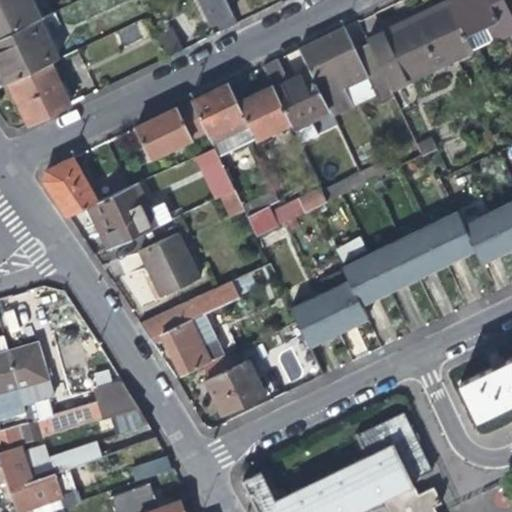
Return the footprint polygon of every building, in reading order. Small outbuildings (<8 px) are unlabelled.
[(0,0),(0,36),(37,16),(28,0),(0,0)] [(231,13),(225,0),(199,0),(211,23),(219,19),(231,13)] [(403,80),(471,47),(448,0),(446,0),(412,16),(380,32),(403,80)] [(511,19),(508,12),(502,0),(448,0),(471,47),(491,38),(492,41),(508,33),(511,40),(511,19)] [(511,0),(502,0),(508,12),(511,10),(511,0)] [(0,71),(5,81),(9,79),(51,59),(56,57),(37,16),(0,36),(0,71)] [(122,44),(142,38),(137,24),(118,30),(122,44)] [(157,31),(168,54),(183,47),(173,24),(157,31)] [(357,77),(366,72),(354,49),(343,25),(322,36),(303,45),(298,47),(308,67),(316,83),(352,67),(357,77)] [(390,86),(403,80),(380,32),(366,39),(368,42),(390,86)] [(394,95),(390,86),(368,42),(354,49),(366,72),(380,102),(394,95)] [(332,117),(316,83),(308,67),(297,72),(287,77),(278,57),(263,64),(271,82),(288,118),(294,131),(293,132),(294,135),(332,117)] [(70,101),(51,59),(9,79),(30,121),(52,110),(70,101)] [(242,129),(243,115),(235,98),(227,81),(213,88),(190,99),(212,144),(216,153),(246,138),(242,129)] [(252,135),(288,118),(271,82),(254,89),(235,98),(243,115),(252,135)] [(199,133),(206,147),(212,144),(190,99),(161,112),(133,126),(147,158),(199,133)] [(429,129),(414,136),(419,147),(434,140),(429,129)] [(213,196),(217,194),(232,187),(216,153),(212,144),(206,147),(192,154),(213,196)] [(94,201),(71,155),(62,160),(46,167),(43,179),(66,214),(91,202),(94,201)] [(367,169),(359,173),(363,182),(372,178),(367,169)] [(357,170),(320,188),(326,200),(363,182),(359,173),(357,170)] [(138,180),(94,201),(91,202),(101,223),(111,244),(174,215),(163,193),(147,201),(138,180)] [(319,185),(258,216),(260,219),(250,224),(255,235),(326,200),(320,188),(319,185)] [(227,213),(241,206),(232,187),(217,194),(227,213)] [(485,196),(492,211),(505,205),(498,189),(485,196)] [(271,191),(241,206),(250,224),(260,219),(258,216),(256,211),(276,201),(271,191)] [(511,201),(505,205),(492,211),(510,247),(511,246),(511,201)] [(492,211),(464,225),(475,249),(481,261),(497,253),(510,247),(492,211)] [(461,256),(475,249),(464,225),(457,212),(428,225),(447,263),(461,256)] [(433,269),(447,263),(428,225),(400,239),(418,276),(433,269)] [(149,267),(161,293),(198,276),(177,230),(139,247),(149,267)] [(406,282),(418,276),(400,239),(372,253),(390,290),(406,282)] [(377,296),(390,290),(372,253),(342,267),(349,281),(360,304),(377,296)] [(268,262),(252,269),(259,284),(275,277),(268,262)] [(323,272),(330,289),(349,281),(342,267),(341,264),(323,272)] [(230,279),(194,295),(203,313),(238,296),(230,279)] [(330,289),(321,294),(338,329),(353,322),(366,316),(360,304),(349,281),(330,289)] [(324,336),(338,329),(321,294),(291,308),(296,321),(308,344),(324,336)] [(223,355),(203,313),(194,295),(137,322),(148,339),(161,333),(170,351),(181,375),(223,355)] [(22,345),(6,350),(22,403),(47,396),(52,394),(36,341),(22,345)] [(0,418),(24,412),(22,403),(6,350),(0,351),(0,447),(16,442),(32,438),(27,419),(0,426),(0,418)] [(511,356),(485,370),(460,382),(476,415),(511,397),(511,356)] [(216,390),(219,396),(214,399),(222,415),(264,394),(247,360),(210,377),(216,390)] [(107,416),(110,415),(137,408),(127,392),(120,381),(94,388),(103,417),(107,416)] [(53,417),(47,396),(22,403),(24,412),(27,419),(37,416),(38,421),(53,417)] [(138,407),(137,408),(110,415),(117,435),(149,426),(138,407)] [(273,497),(260,469),(242,478),(258,511),(351,511),(382,497),(389,511),(434,511),(430,503),(436,500),(429,485),(416,490),(410,478),(430,468),(402,409),(356,431),(365,452),(327,471),(273,497)] [(37,416),(27,419),(32,438),(77,425),(73,411),(53,417),(38,421),(37,416)] [(26,469),(16,442),(0,447),(0,463),(3,473),(8,487),(52,473),(49,462),(26,469)] [(67,469),(81,464),(78,452),(63,456),(67,469)] [(149,475),(172,467),(165,455),(145,463),(149,475)] [(42,511),(43,511),(92,495),(90,486),(84,484),(87,475),(85,469),(84,463),(81,464),(67,469),(52,473),(8,487),(17,511),(39,502),(42,511)] [(119,496),(125,511),(130,511),(165,500),(161,493),(155,481),(119,496)] [(175,496),(165,500),(130,511),(181,511),(180,507),(175,496)]
